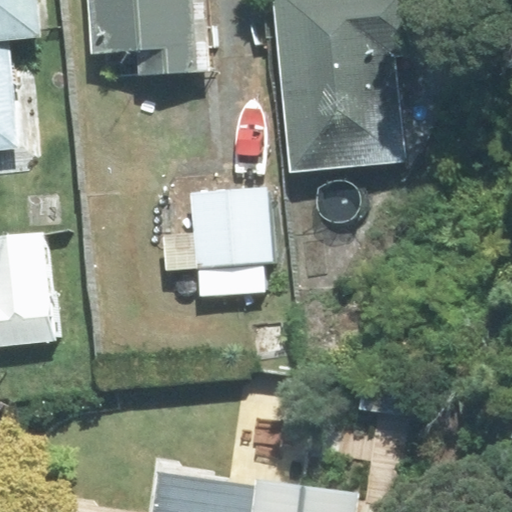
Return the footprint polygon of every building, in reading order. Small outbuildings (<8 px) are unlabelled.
[(0,0),(0,148),(30,146),(20,36),(55,32),(52,0),(0,0)] [(203,69),(198,0),(95,0),(98,52),(143,49),(145,74),(203,69)] [(284,0),(302,171),(415,160),(405,56),(437,53),(431,0),(284,0)] [(282,257),(275,183),(198,190),(204,263),(282,257)] [(0,345),(67,339),(56,234),(0,239),(0,287),(1,298),(0,297),(0,345)] [(365,511),(369,488),(274,474),(267,511),(365,511)]
